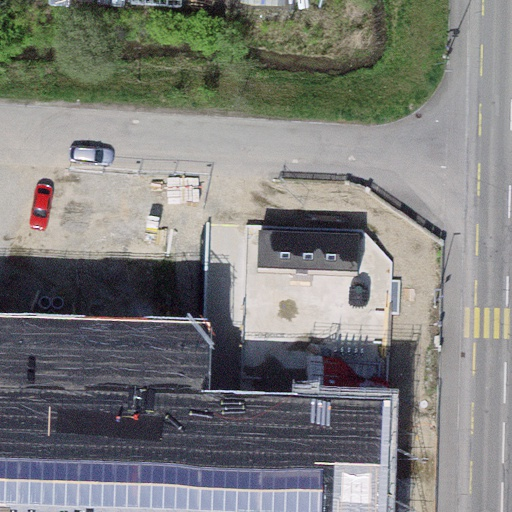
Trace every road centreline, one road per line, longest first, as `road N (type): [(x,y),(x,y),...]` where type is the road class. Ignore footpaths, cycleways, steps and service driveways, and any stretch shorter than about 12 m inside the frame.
road 1 (residential): [(508,164),(0,136)]
road 2 (secondary): [(507,223),(502,511)]
road 3 (secondary): [(511,31),(508,164)]
